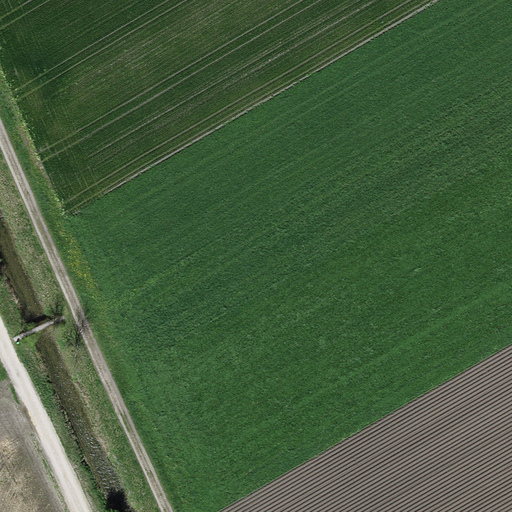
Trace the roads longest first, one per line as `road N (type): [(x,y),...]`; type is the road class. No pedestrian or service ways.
road 1 (track): [(167,511),(0,129)]
road 2 (track): [(79,511),(4,348)]
